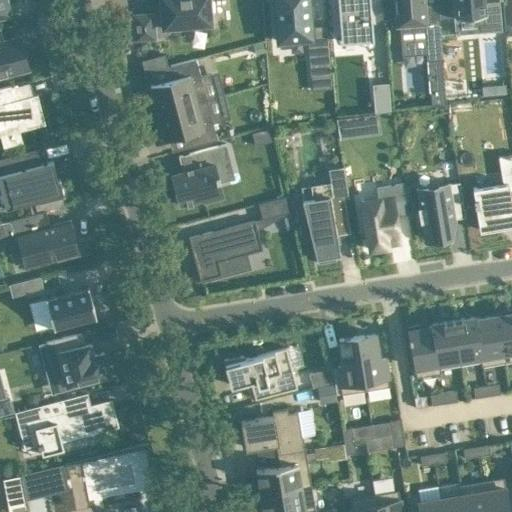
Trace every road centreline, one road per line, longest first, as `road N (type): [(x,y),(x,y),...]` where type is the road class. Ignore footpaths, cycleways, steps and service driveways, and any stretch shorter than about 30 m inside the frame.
road 1 (residential): [(167,327),(511,268)]
road 2 (residential): [(167,327),(78,0)]
road 3 (residential): [(216,511),(167,327)]
